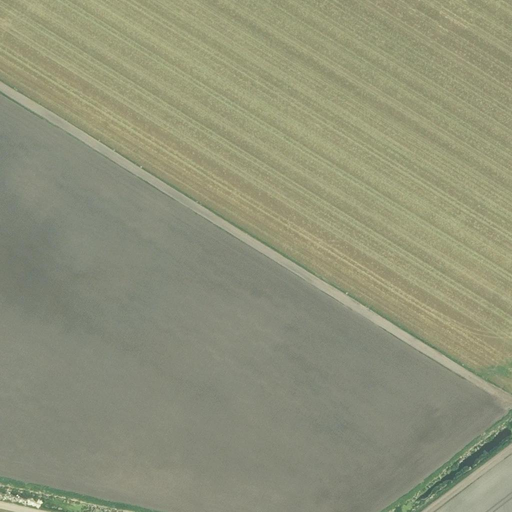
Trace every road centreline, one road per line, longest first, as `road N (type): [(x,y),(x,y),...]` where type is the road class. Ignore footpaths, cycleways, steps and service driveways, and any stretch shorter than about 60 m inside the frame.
road 1 (track): [(511,404),(0,88)]
road 2 (track): [(0,510),(428,511),(511,450)]
